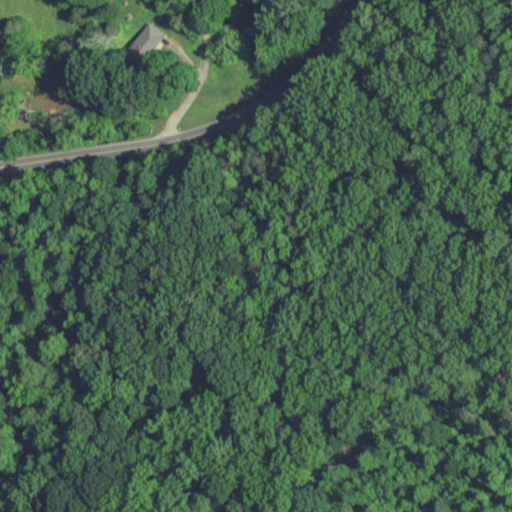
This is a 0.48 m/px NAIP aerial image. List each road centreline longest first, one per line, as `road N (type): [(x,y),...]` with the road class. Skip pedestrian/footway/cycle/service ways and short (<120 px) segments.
road 1 (tertiary): [(147,145),(242,120),(282,97),(321,62),(366,0)]
road 2 (residential): [(174,139),(211,48),(167,0)]
